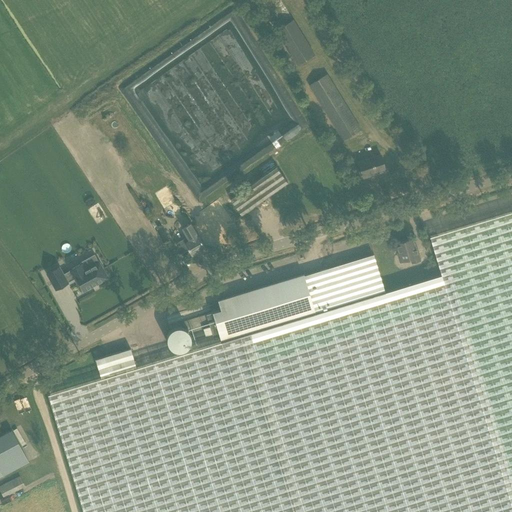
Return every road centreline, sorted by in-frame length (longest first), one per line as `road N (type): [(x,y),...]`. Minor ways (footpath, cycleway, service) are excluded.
road 1 (tertiary): [(0,387),(228,259),(511,173)]
road 2 (unknown): [(32,368),(75,511)]
